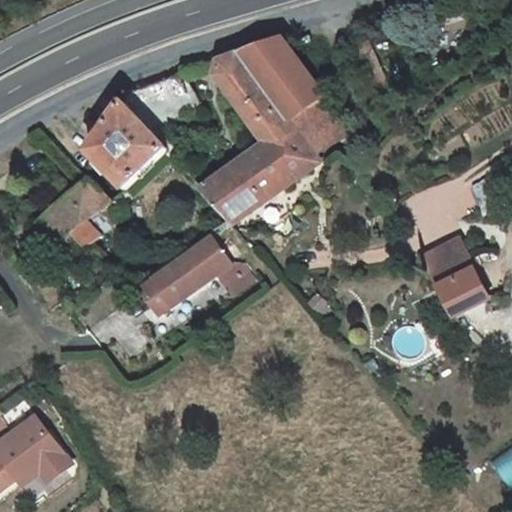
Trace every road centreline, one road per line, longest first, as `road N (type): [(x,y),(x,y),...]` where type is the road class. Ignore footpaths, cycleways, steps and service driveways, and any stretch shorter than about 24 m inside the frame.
road 1 (secondary): [(0,101),(88,55),(252,0)]
road 2 (secondary): [(150,0),(56,31),(0,63)]
